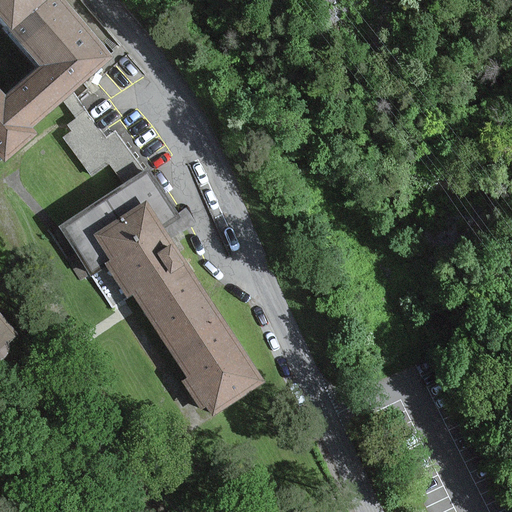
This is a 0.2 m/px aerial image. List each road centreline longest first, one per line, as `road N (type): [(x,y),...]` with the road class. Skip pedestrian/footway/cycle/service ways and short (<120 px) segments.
road 1 (tertiary): [(371,511),(206,129),(103,0)]
road 2 (track): [(160,511),(79,380),(78,341),(0,205)]
